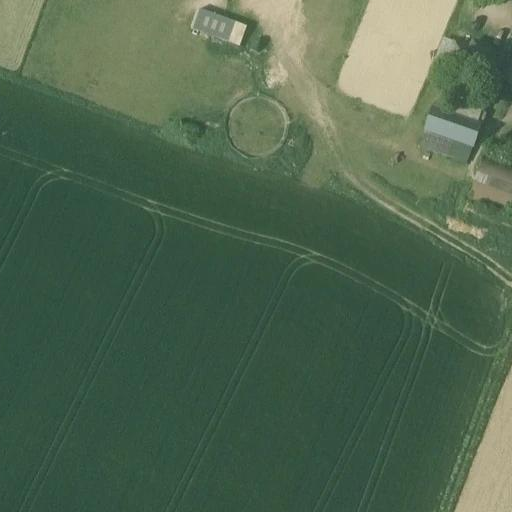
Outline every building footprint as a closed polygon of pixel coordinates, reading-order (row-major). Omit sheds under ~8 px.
[(191,30),(228,44),(235,24),(198,11),(191,30)] [(469,50),(454,44),(447,62),(486,77),(492,60),(485,57),(488,49),(472,43),(469,50)] [(498,77),(511,83),(511,58),(506,57),(498,77)] [(424,133),(473,149),(481,126),(432,109),(424,133)] [(511,172),(483,162),(471,197),(511,212),(511,172)]
